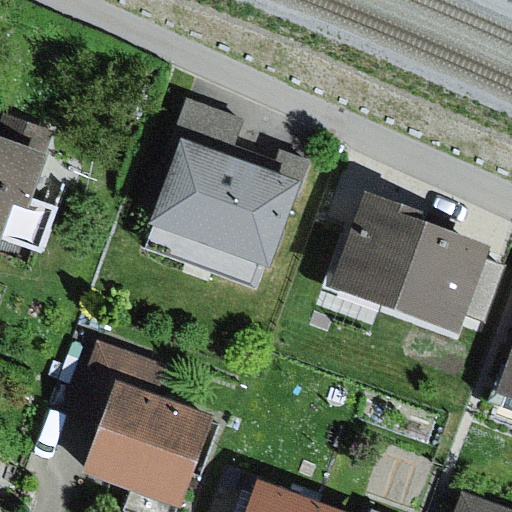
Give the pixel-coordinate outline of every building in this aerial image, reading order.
[(182,144),(228,162),(243,121),(183,99),(168,139),(182,144)] [(51,153),(0,135),(0,238),(40,253),(56,207),(35,200),(51,153)] [(228,162),(182,144),(143,247),(261,291),(300,189),(228,162)] [(407,203),(366,188),(330,287),(455,333),(462,315),(483,259),(486,248),(402,217),(407,203)] [(505,267),(483,259),(462,315),(484,323),(505,267)] [(511,334),(490,397),(511,405),(511,334)] [(68,418),(101,429),(116,382),(150,393),(159,365),(94,343),(68,418)] [(182,507),(212,413),(150,393),(116,382),(101,429),(85,476),(182,507)] [(312,511),(316,502),(255,479),(242,511),(312,511)] [(503,511),(458,496),(451,511),(503,511)] [(373,511),(343,511),(316,502),(312,511),(377,511),(374,511),(373,511)]
